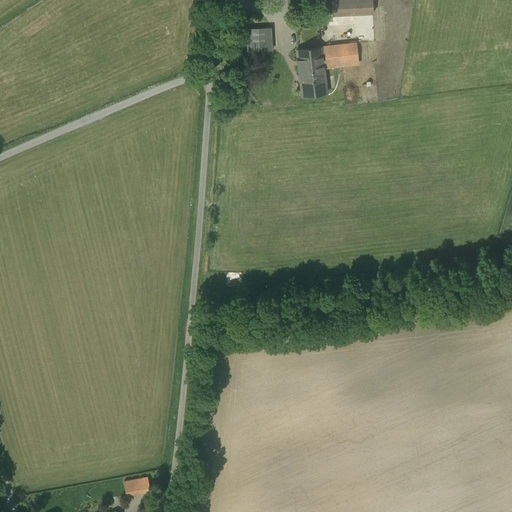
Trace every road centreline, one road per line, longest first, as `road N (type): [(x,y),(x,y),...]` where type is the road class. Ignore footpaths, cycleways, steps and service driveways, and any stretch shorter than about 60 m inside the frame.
road 1 (unclassified): [(165,511),(222,0)]
road 2 (track): [(192,316),(450,289),(511,271)]
road 3 (track): [(0,155),(212,65)]
road 4 (unknown): [(219,110),(279,103),(283,22),(218,9)]
